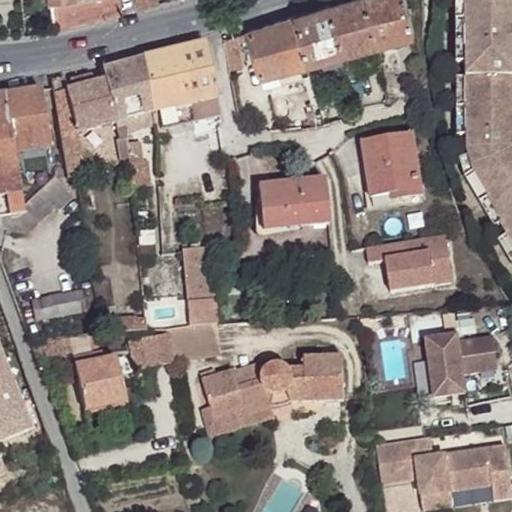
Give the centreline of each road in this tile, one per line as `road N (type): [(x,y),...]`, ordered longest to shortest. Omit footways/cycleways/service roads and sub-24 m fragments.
road 1 (tertiary): [(133,36),(0,62)]
road 2 (tertiary): [(258,0),(133,36)]
